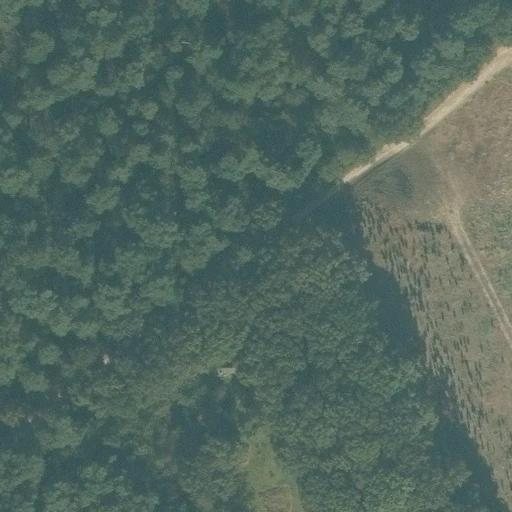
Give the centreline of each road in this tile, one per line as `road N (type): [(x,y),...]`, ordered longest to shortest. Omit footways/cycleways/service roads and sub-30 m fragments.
road 1 (track): [(0,447),(156,317),(439,106),(511,38)]
road 2 (track): [(313,199),(478,511)]
